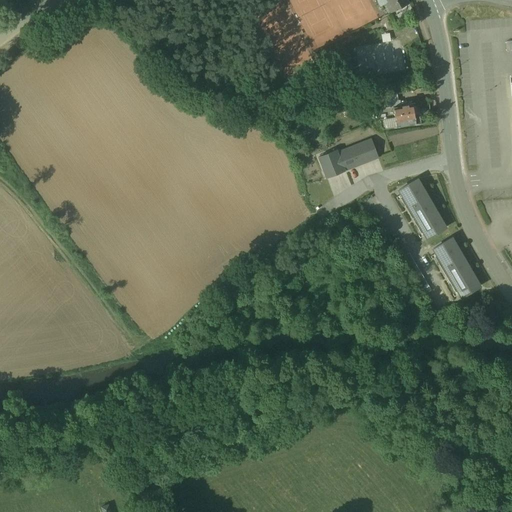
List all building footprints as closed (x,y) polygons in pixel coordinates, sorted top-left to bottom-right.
[(409,3),(407,0),(387,0),(388,2),(386,3),(391,12),(409,3)] [(386,93),(371,95),(375,107),(387,105),(386,93)] [(413,103),(394,106),(396,122),(415,119),(415,116),(414,111),(413,103)] [(415,119),(396,122),(397,127),(416,124),(415,119)] [(371,139),(337,152),(344,170),(378,157),(371,139)] [(344,170),(337,152),(336,150),(319,156),(326,177),(344,170)] [(417,179),(399,190),(427,237),(445,226),(417,179)] [(451,238),(433,248),(461,296),(479,285),(451,238)] [(115,511),(111,500),(104,502),(107,511),(115,511)]
